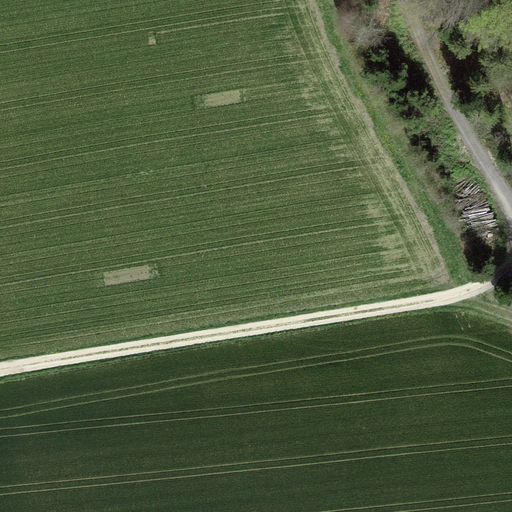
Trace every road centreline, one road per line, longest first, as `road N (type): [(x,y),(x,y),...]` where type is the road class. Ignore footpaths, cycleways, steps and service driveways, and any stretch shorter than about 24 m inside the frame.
road 1 (track): [(511,321),(468,294),(0,372)]
road 2 (track): [(511,209),(439,80),(408,0)]
